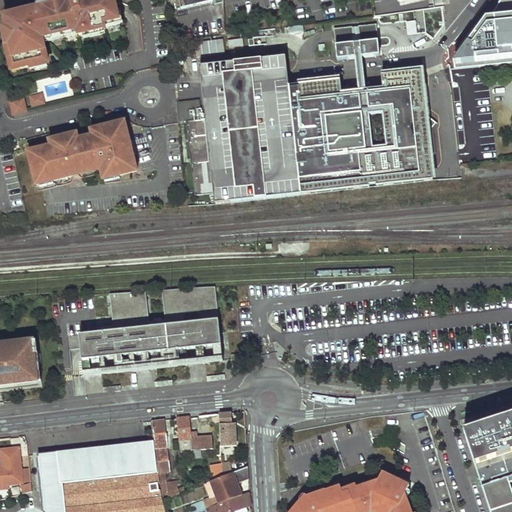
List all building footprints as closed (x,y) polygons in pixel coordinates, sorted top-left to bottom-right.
[(13,25),(3,27),(6,37),(4,37),(6,45),(10,44),(13,58),(8,59),(11,72),(29,67),(29,70),(36,68),(35,65),(48,62),(45,50),(44,50),(41,38),(52,35),(52,36),(73,31),(73,30),(77,29),(79,36),(91,33),(90,32),(96,30),(96,32),(106,29),(104,23),(108,22),(109,23),(119,20),(118,13),(116,4),(114,0),(86,0),(87,1),(79,3),(78,0),(71,2),(71,0),(40,8),(40,9),(33,11),(34,14),(27,16),(26,12),(11,15),(13,25)] [(176,0),(178,11),(222,0),(176,0)] [(511,0),(502,0),(500,5),(496,12),(495,14),(491,14),(478,31),(474,36),(470,33),(464,40),(469,43),(452,66),(452,68),(511,62),(511,0)] [(408,33),(416,32),(414,21),(406,22),(408,33)] [(335,35),(338,62),(355,60),(359,59),(362,59),(380,57),(377,31),(376,26),(334,31),(335,35)] [(239,65),(200,70),(202,84),(215,206),(303,197),(290,89),(288,78),(286,59),(262,62),(261,55),(238,57),(239,65)] [(359,59),(355,60),(356,73),(359,98),(366,97),(363,72),(362,59),(359,59)] [(290,89),(303,197),(433,182),(432,173),(431,156),(435,156),(433,130),(437,124),(431,120),(427,117),(421,74),(382,78),(384,95),(366,97),(359,98),(343,99),(341,83),(299,87),(299,88),(290,89)] [(33,106),(44,103),(41,95),(36,97),(36,99),(31,100),(33,106)] [(23,99),(11,102),(13,114),(25,111),(23,99)] [(177,102),(179,122),(186,121),(201,120),(199,100),(177,102)] [(201,120),(186,121),(190,161),(193,196),(212,194),(204,119),(201,120)] [(51,147),(28,152),(37,185),(47,183),(47,180),(52,179),(52,181),(73,176),(72,172),(71,169),(75,168),(75,171),(100,165),(102,176),(111,174),(112,178),(137,172),(133,155),(131,156),(129,147),(126,147),(125,142),(128,141),(124,125),(116,127),(115,125),(100,129),(101,131),(92,133),(93,137),(78,141),(77,135),(66,137),(68,142),(61,143),(60,138),(50,141),(51,147)] [(147,292),(111,294),(115,331),(80,335),(83,361),(223,345),(220,319),(216,287),(162,290),(166,325),(150,327),(147,292)] [(0,386),(34,382),(33,375),(40,374),(39,369),(42,369),(41,354),(37,354),(36,341),(0,344),(0,386)] [(220,414),(221,423),(222,447),(237,446),(236,423),(232,423),(232,413),(220,414)] [(220,414),(203,416),(204,424),(217,423),(221,423),(220,414)] [(511,417),(465,432),(477,466),(511,454),(511,417)] [(179,419),(182,450),(212,449),(212,438),(198,438),(198,434),(191,434),(190,418),(179,419)] [(163,500),(185,491),(185,486),(177,489),(177,482),(168,483),(166,471),(170,470),(165,421),(155,422),(156,442),(157,443),(160,482),(162,497),(163,500)] [(158,482),(160,482),(157,443),(122,446),(122,450),(75,455),(75,452),(39,456),(43,493),(44,511),(165,511),(163,500),(162,497),(151,498),(151,490),(159,489),(158,482)] [(122,446),(75,452),(75,455),(122,450),(122,446)] [(20,447),(1,450),(3,467),(3,469),(0,469),(0,486),(25,483),(20,447)] [(511,454),(477,466),(486,493),(511,485),(511,484),(511,454)] [(318,474),(331,469),(328,462),(315,466),(318,474)] [(224,465),(224,476),(233,472),(231,463),(224,465)] [(213,480),(224,476),(224,465),(212,466),(213,480)] [(213,480),(208,482),(212,493),(214,497),(187,506),(188,511),(198,511),(206,509),(240,497),(235,485),(238,484),(249,480),(249,475),(249,468),(247,468),(233,472),(224,476),(213,480)] [(381,473),(376,485),(373,483),(357,489),(343,494),(342,491),(341,487),(326,492),(325,492),(308,498),(306,496),(292,511),(364,511),(371,510),(375,511),(410,511),(406,499),(404,498),(409,487),(396,480),(381,473)] [(511,511),(511,488),(511,485),(486,493),(491,511),(511,511)] [(240,497),(206,509),(207,511),(230,511),(250,505),(248,494),(243,496),(240,497)]
